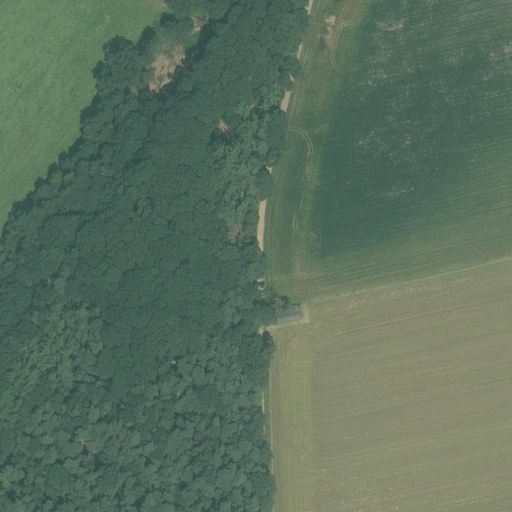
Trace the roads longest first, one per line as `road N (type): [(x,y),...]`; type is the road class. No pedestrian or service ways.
road 1 (track): [(308,0),(260,239),(266,511)]
road 2 (track): [(0,359),(248,0)]
